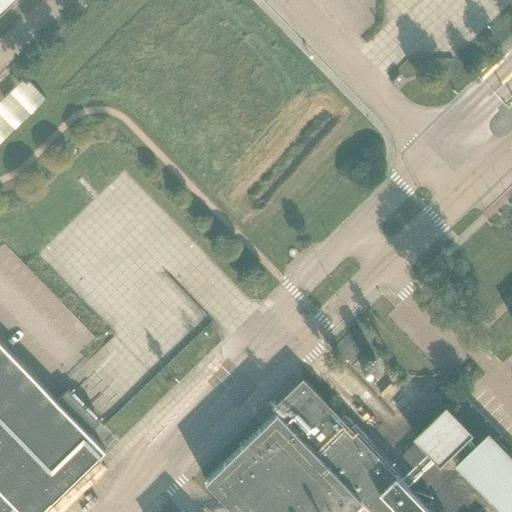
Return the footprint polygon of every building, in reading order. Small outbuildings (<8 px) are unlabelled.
[(0,0),(0,511),(44,511),(107,451),(0,341),(0,13),(13,0),(0,0)] [(0,141),(45,97),(25,77),(0,101),(0,141)] [(334,347),(349,362),(377,334),(363,319),(334,347)] [(431,511),(394,473),(303,378),(272,408),(276,412),(205,481),(235,511),(348,511),(361,500),(372,511),(431,511)] [(446,406),(414,437),(439,464),(472,434),(446,406)] [(511,511),(511,458),(487,433),(457,462),(506,511),(511,511)]
